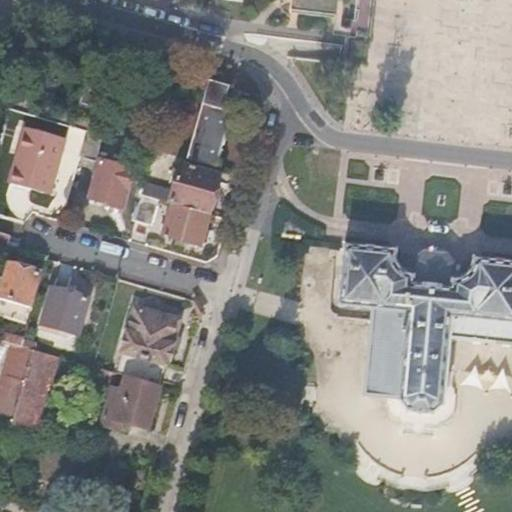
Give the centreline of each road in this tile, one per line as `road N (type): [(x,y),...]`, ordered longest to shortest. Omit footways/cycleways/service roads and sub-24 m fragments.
road 1 (residential): [(45,0),(261,58),(299,101)]
road 2 (residential): [(229,289),(164,511)]
road 3 (residential): [(299,101),(336,140),(511,163)]
road 4 (residential): [(299,101),(275,136),(229,289)]
road 5 (residential): [(36,236),(229,289)]
